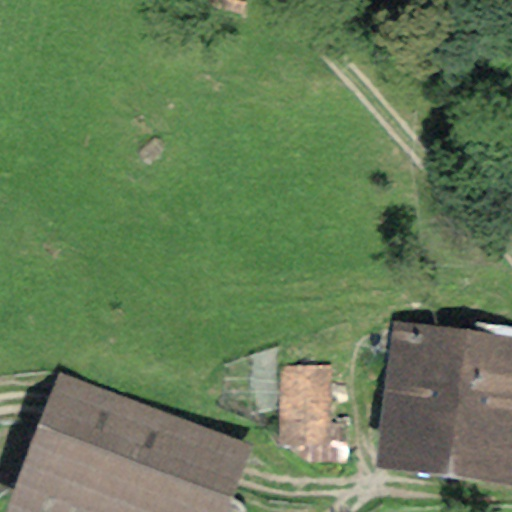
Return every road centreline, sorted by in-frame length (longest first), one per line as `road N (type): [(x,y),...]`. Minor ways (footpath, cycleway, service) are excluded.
road 1 (track): [(511,254),(291,0)]
road 2 (track): [(251,479),(379,494),(365,452),(364,357)]
road 3 (track): [(346,511),(388,490),(511,496)]
